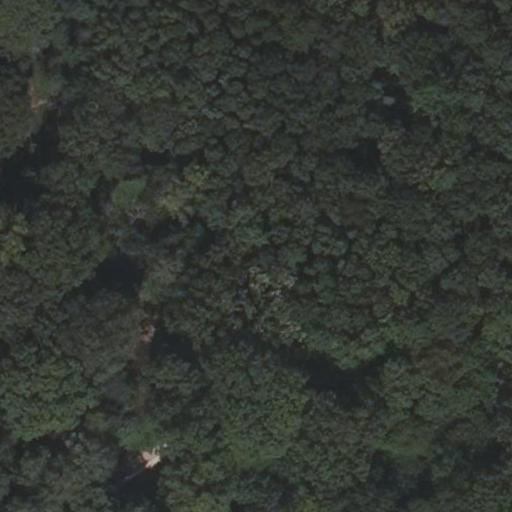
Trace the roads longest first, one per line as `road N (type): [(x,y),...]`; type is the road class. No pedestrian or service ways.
road 1 (track): [(251,402),(331,360),(511,338)]
road 2 (track): [(44,511),(166,447)]
